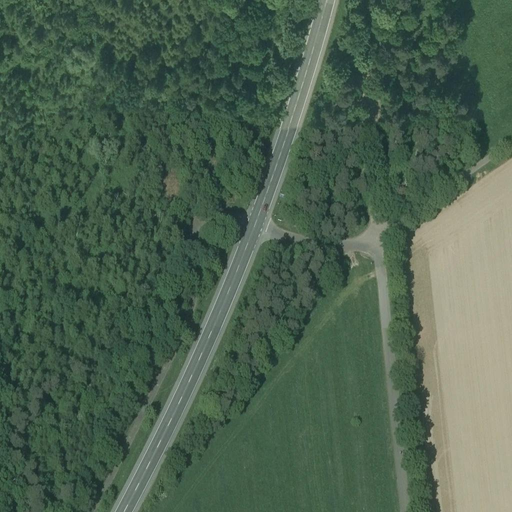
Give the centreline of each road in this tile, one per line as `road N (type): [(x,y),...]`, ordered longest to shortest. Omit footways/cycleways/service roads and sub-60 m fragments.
road 1 (primary): [(123,511),(255,225)]
road 2 (unclassified): [(410,511),(383,255),(375,241)]
road 3 (primary): [(255,225),(329,0)]
road 4 (unclassified): [(375,241),(511,141)]
road 5 (unclassified): [(375,241),(302,241),(255,225)]
